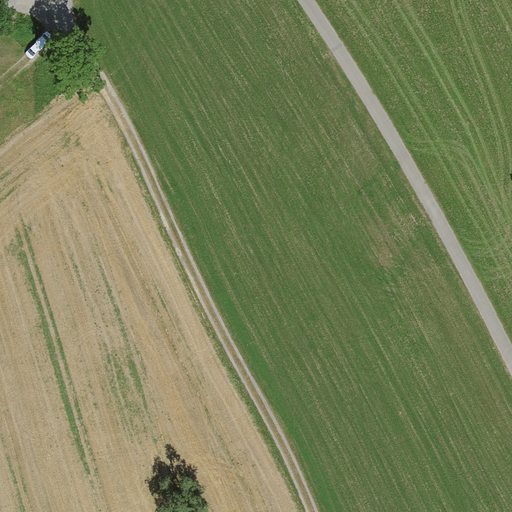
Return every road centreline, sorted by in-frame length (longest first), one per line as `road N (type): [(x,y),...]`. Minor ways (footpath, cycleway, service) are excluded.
road 1 (track): [(310,511),(143,158),(52,7)]
road 2 (unclassified): [(303,0),(381,123),(511,364)]
